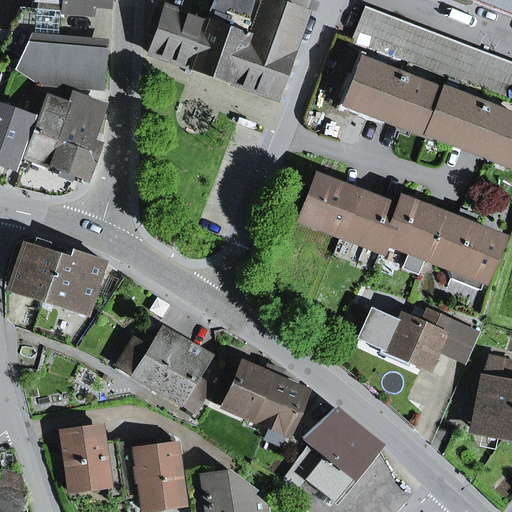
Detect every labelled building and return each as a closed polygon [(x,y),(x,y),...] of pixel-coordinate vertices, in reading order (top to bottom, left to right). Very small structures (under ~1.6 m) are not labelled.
[(94,6),(109,7),(109,0),(34,0),(35,0),(37,1),(36,10),(60,12),(60,13),(93,16),(94,6)] [(156,4),(176,12),(180,0),(152,0),(151,2),(156,4)] [(207,23),(291,53),(305,13),(265,0),(214,0),(206,23),(207,23)] [(511,0),(467,0),(511,17),(511,0)] [(190,68),(207,23),(206,23),(176,12),(156,4),(151,18),(161,22),(155,37),(149,53),(190,68)] [(2,47),(8,50),(27,8),(20,7),(2,47)] [(32,36),(58,38),(60,13),(60,12),(36,10),(27,8),(8,50),(22,59),(32,36)] [(353,39),(468,83),(480,54),(364,10),(353,39)] [(146,34),(155,37),(161,22),(151,18),(146,34)] [(275,99),(291,53),(207,23),(190,68),(210,76),(264,95),(275,99)] [(32,36),(22,59),(17,68),(41,84),(102,89),(105,51),(58,47),(58,38),(32,36)] [(58,47),(105,51),(106,42),(58,38),(58,47)] [(468,83),(511,99),(511,66),(480,54),(468,83)] [(361,63),(346,102),(386,117),(402,78),(361,63)] [(386,117),(427,133),(428,131),(442,94),(402,78),(386,117)] [(442,94),(428,131),(467,146),(483,107),(443,92),(442,94)] [(90,126),(96,129),(104,107),(73,96),(68,108),(59,132),(47,166),(68,173),(66,178),(72,181),(74,176),(88,181),(100,145),(85,140),(90,126)] [(46,100),(24,156),(47,166),(59,132),(68,108),(46,100)] [(0,162),(10,167),(28,118),(0,107),(0,162)] [(508,162),(511,151),(511,118),(483,107),(467,146),(508,162)] [(316,178),(300,219),(340,235),(356,195),(316,178)] [(356,195),(340,235),(381,251),(385,242),(396,210),(356,195)] [(409,251),(424,257),(441,217),(400,201),(396,210),(385,242),(409,251)] [(458,215),(455,222),(441,217),(424,257),(444,265),(450,279),(467,274),(485,277),(500,240),(471,229),(474,221),(458,215)] [(23,246),(9,288),(43,299),(57,257),(45,253),(48,243),(38,240),(35,250),(23,246)] [(43,299),(86,314),(104,261),(72,251),(69,261),(57,257),(43,299)] [(424,257),(409,251),(403,266),(419,272),(424,257)] [(450,279),(480,290),(485,277),(467,274),(450,279)] [(442,336),(445,337),(452,323),(427,312),(421,325),(400,316),(393,333),(399,336),(391,354),(427,370),(435,352),(442,336)] [(435,352),(462,364),(476,334),(452,323),(445,337),(442,336),(435,352)] [(118,366),(160,392),(188,345),(161,330),(148,350),(126,335),(112,356),(121,361),(118,366)] [(385,351),(391,354),(399,336),(393,333),(385,351)] [(210,358),(188,345),(160,392),(194,413),(210,388),(196,379),(210,358)] [(476,392),(470,428),(508,436),(511,414),(511,383),(509,383),(511,364),(511,362),(489,358),(476,392)] [(268,376),(271,377),(274,369),(266,366),(263,374),(241,365),(233,382),(221,377),(211,402),(249,419),(268,376)] [(283,372),(274,369),(271,377),(268,376),(249,419),(286,435),(305,392),(279,381),(283,372)] [(309,443),(352,478),(377,446),(333,411),(304,438),(309,443)] [(108,479),(104,452),(103,446),(100,427),(60,432),(69,492),(90,489),(89,482),(106,479),(108,479)] [(144,448),(135,450),(134,450),(140,497),(142,511),(164,508),(163,501),(182,498),(175,444),(155,447),(154,439),(143,440),(144,448)] [(135,450),(144,448),(143,440),(103,446),(104,452),(119,450),(134,447),(135,450)] [(352,478),(309,443),(280,486),(294,497),(307,481),(333,502),(352,478)] [(134,450),(135,450),(134,447),(119,450),(126,499),(140,497),(134,450)] [(108,479),(106,479),(107,487),(110,502),(126,499),(119,450),(104,452),(108,479)] [(203,476),(228,473),(220,466),(186,471),(186,475),(203,473),(203,476)] [(0,511),(17,511),(23,495),(20,477),(4,472),(0,483),(0,511)] [(191,511),(206,511),(202,476),(203,476),(203,473),(186,475),(191,511)] [(228,473),(203,476),(202,476),(206,511),(259,511),(264,506),(250,496),(253,492),(228,473)] [(90,489),(107,487),(106,479),(89,482),(90,489)] [(164,508),(183,505),(182,498),(163,501),(164,508)]
